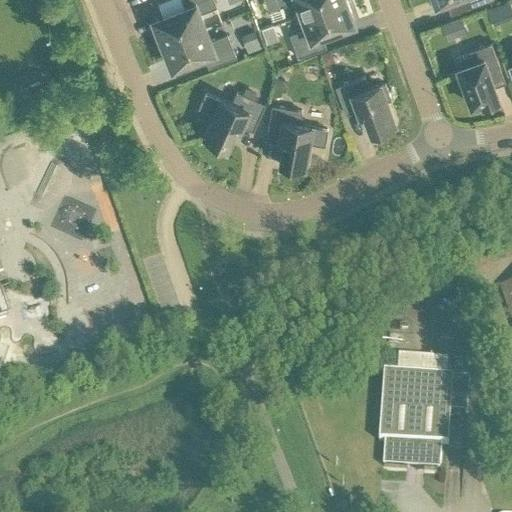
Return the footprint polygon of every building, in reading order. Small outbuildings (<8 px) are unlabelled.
[(155,27),(161,42),(205,25),(200,11),(216,5),(214,0),(182,0),(184,4),(183,7),(156,18),(159,26),(155,27)] [(292,0),(296,0),(301,13),(336,0),(277,0),(280,5),(292,0)] [(347,0),(336,0),(301,13),(306,27),(290,33),(298,56),(326,46),(321,34),(323,31),(351,21),(348,13),(351,12),(347,0)] [(494,4),(486,7),(491,19),(498,16),(494,4)] [(460,15),(440,22),(444,31),(464,23),(460,15)] [(205,25),(161,42),(167,58),(171,56),(174,64),(201,53),(204,55),(208,66),(236,55),(227,33),(210,39),(205,25)] [(241,33),(248,51),(261,47),(254,29),(241,33)] [(470,51),(454,57),(457,65),(471,103),(482,99),(483,102),(499,97),(488,67),(499,63),(491,40),(469,48),(470,51)] [(368,85),(364,74),(336,84),(346,112),(357,108),(359,113),(364,111),(371,130),(374,129),(376,133),(391,127),(390,123),(395,121),(386,98),(391,97),(385,81),(380,83),(380,81),(368,85)] [(272,88),(286,91),(288,79),(275,76),(272,88)] [(264,102),(237,89),(232,100),(221,95),(220,97),(205,91),(198,105),(213,112),(203,134),(208,137),(206,140),(221,147),(223,143),(226,145),(234,127),(239,129),(241,124),(252,129),(264,102)] [(302,109),(272,103),(267,132),(279,134),(278,140),(283,141),(279,160),(283,161),(282,165),(298,168),(299,164),(304,165),(309,141),(324,144),(327,127),(311,125),(312,122),(300,120),(302,109)] [(0,322),(9,319),(0,292),(0,279),(3,279),(0,269),(0,322)] [(511,327),(511,285),(499,291),(511,327)] [(398,359),(397,376),(383,375),(378,445),(384,445),(382,470),(440,474),(442,450),(448,450),(450,416),(467,418),(470,382),(447,380),(448,363),(398,359)] [(58,369),(62,382),(74,378),(70,365),(58,369)]
